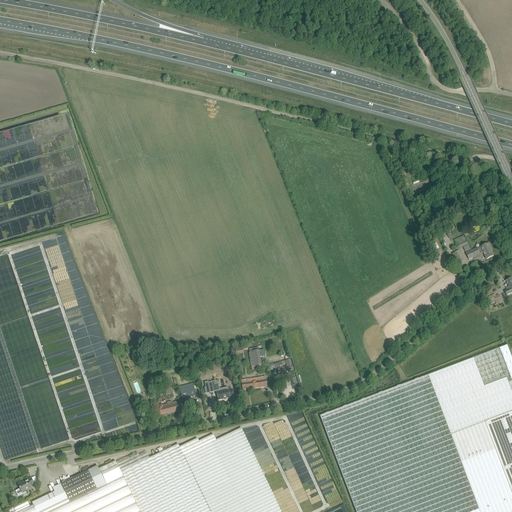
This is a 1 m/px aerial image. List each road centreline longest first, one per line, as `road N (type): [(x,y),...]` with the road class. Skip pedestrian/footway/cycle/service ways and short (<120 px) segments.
road 1 (unclassified): [(0,469),(352,387),(511,260)]
road 2 (motorway): [(0,19),(278,81),(511,145)]
road 3 (motorway): [(511,124),(128,23),(9,0)]
road 4 (unclassified): [(470,160),(0,53)]
road 5 (tertiary): [(511,181),(452,50),(418,0)]
road 6 (unclassified): [(379,0),(436,83),(494,91)]
